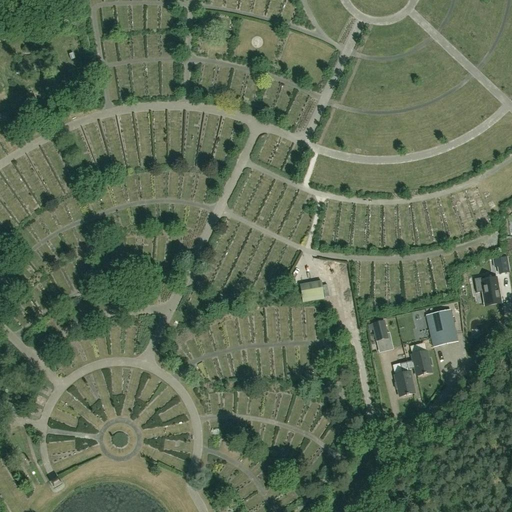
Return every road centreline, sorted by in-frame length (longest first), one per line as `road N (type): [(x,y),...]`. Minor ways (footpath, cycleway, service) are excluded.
road 1 (unclassified): [(347,511),(511,312)]
road 2 (unknown): [(385,511),(398,481),(442,445),(489,379),(511,366)]
